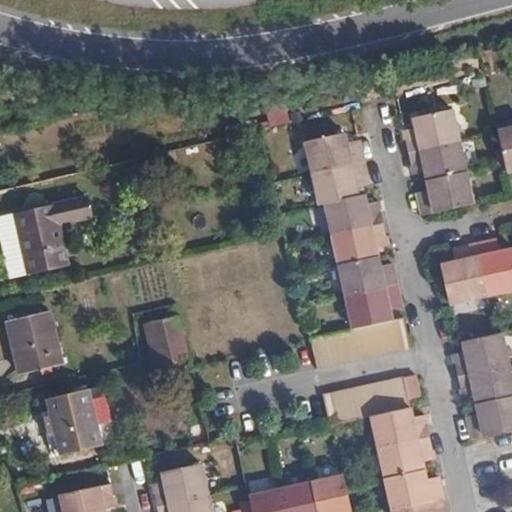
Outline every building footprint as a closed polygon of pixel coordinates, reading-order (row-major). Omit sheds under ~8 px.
[(472,208),(452,113),(412,121),(413,132),(403,135),(413,176),(423,175),(427,193),(418,195),(424,218),(472,208)] [(511,123),(507,125),(507,129),(497,131),(507,174),(511,172),(511,123)] [(312,341),(313,343),(318,371),(410,350),(404,321),(393,323),(391,313),(402,311),(393,269),(381,271),(378,253),(389,251),(379,205),(367,207),(366,199),(359,200),(357,191),(369,188),(360,146),(348,148),(345,137),(307,147),(321,208),(327,207),(354,332),(312,341)] [(94,210),(89,193),(0,213),(0,225),(1,225),(13,275),(69,263),(60,219),(94,210)] [(511,247),(497,251),(495,239),(452,248),(454,261),(440,264),(449,301),(511,287),(511,247)] [(157,360),(192,353),(180,305),(168,308),(169,316),(149,321),(157,360)] [(18,373),(59,363),(47,309),(6,319),(18,373)] [(467,415),(471,437),(511,427),(511,388),(500,330),(461,338),(463,348),(453,351),(463,396),(474,394),(477,412),(467,415)] [(373,415),(394,511),(446,511),(438,471),(431,473),(428,457),(434,456),(426,414),(418,416),(416,405),(411,406),(404,379),(325,397),(330,424),(373,415)] [(103,391),(90,394),(104,450),(117,447),(103,391)] [(104,450),(90,394),(47,405),(61,461),(104,450)] [(214,511),(204,465),(167,473),(169,482),(158,484),(163,511),(214,511)] [(355,511),(347,475),(252,495),(256,511),(355,511)] [(121,506),(116,484),(65,495),(69,511),(110,511),(110,508),(121,506)]
